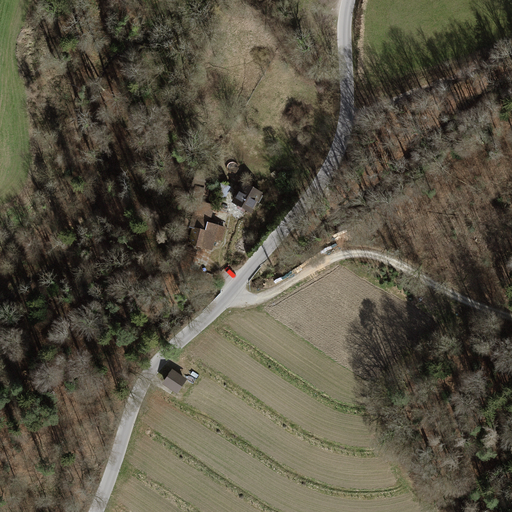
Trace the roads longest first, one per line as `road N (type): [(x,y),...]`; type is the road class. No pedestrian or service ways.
road 1 (unclassified): [(95,511),(142,382),(227,296),(326,170),(345,117),(349,0)]
road 2 (track): [(511,317),(360,253),(329,259),(261,298),(227,296)]
road 3 (track): [(345,117),(511,50)]
